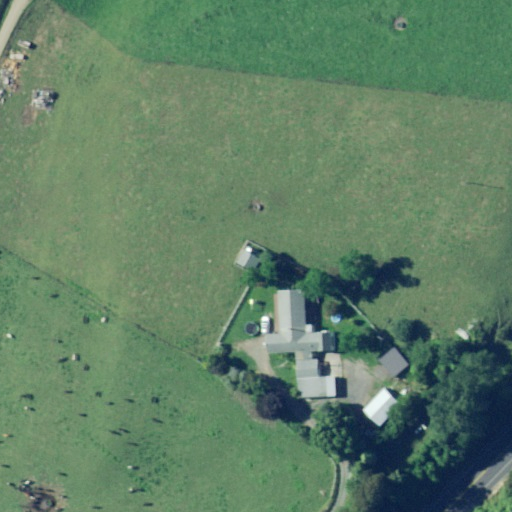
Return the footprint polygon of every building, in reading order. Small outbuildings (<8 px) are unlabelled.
[(267,257),(251,248),(242,263),(258,272),(267,257)] [(321,374),(320,360),(315,360),(315,354),(337,352),(336,334),(317,335),(314,289),(282,291),(285,335),(271,336),(273,356),(300,354),(300,361),(302,380),(303,399),(342,397),(341,373),(321,374)] [(414,366),(400,349),(385,362),(400,378),(414,366)] [(428,383),(419,373),(404,386),(413,396),(428,383)] [(405,405),(389,390),(368,411),(385,427),(405,405)] [(375,427),(368,435),(379,445),(386,436),(375,427)]
